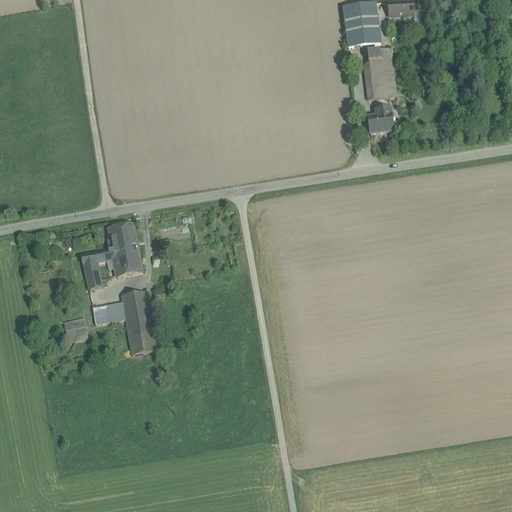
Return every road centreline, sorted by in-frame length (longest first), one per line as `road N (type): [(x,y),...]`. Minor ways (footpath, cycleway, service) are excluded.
road 1 (unclassified): [(511,149),(107,212)]
road 2 (track): [(240,192),(294,511)]
road 3 (unclassified): [(76,0),(107,212)]
